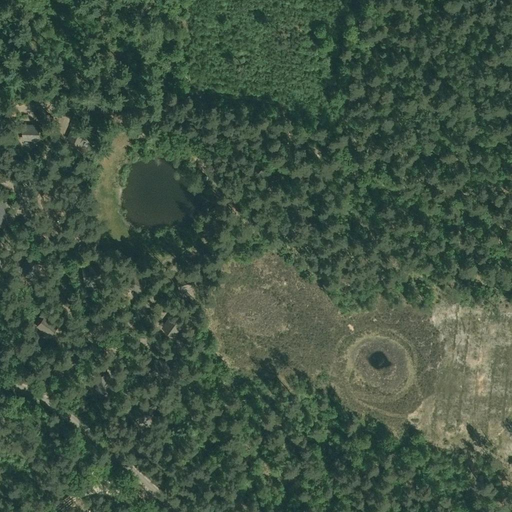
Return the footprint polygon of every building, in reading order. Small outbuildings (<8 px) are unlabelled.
[(81,145),(87,131),(82,128),(84,122),(73,118),(70,125),(74,126),(68,139),(81,145)] [(39,126),(24,125),(23,139),(39,140),(39,126)] [(4,203),(0,204),(0,224),(10,222),(4,203)] [(41,265),(30,257),(21,269),(32,277),(41,265)] [(101,279),(98,265),(83,268),(86,282),(101,279)] [(146,280),(133,272),(126,284),(139,292),(146,280)] [(196,287),(192,273),(177,278),(181,291),(196,287)] [(50,335),(59,324),(47,316),(50,313),(44,308),(37,317),(42,321),(38,326),(50,335)] [(183,324),(172,316),(163,328),(174,336),(183,324)] [(170,364),(156,360),(152,374),(167,378),(170,364)] [(112,389),(109,374),(95,377),(98,391),(112,389)] [(153,415),(147,403),(133,410),(140,423),(153,415)] [(159,408),(156,403),(151,406),(154,411),(159,408)]
